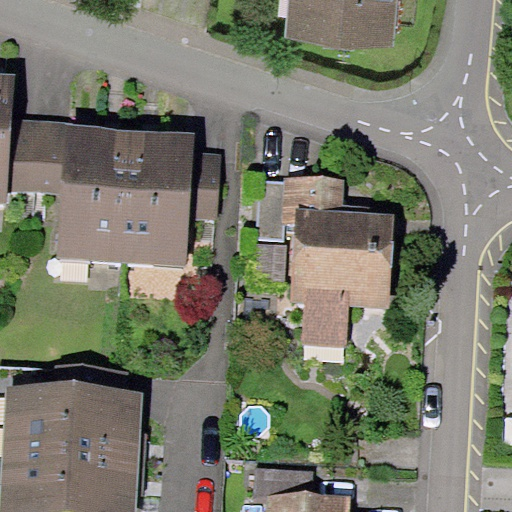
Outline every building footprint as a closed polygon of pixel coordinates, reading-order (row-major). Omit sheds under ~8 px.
[(405,0),(295,0),(294,21),(403,28),(405,0)] [(13,80),(0,78),(0,219),(5,220),(13,80)] [(41,129),(15,128),(11,196),(37,198),(41,129)] [(193,145),(73,139),(67,268),(186,274),(193,145)] [(284,186),(261,184),(258,241),(281,243),(284,186)] [(397,228),(300,219),(292,308),(389,316),(397,228)] [(282,252),(256,250),(252,295),(278,297),(282,252)] [(352,315),(306,311),(301,358),(347,363),(352,315)] [(142,511),(147,405),(5,399),(0,511),(142,511)]
